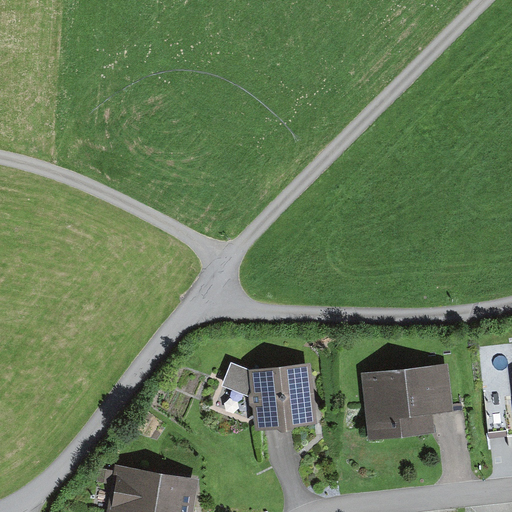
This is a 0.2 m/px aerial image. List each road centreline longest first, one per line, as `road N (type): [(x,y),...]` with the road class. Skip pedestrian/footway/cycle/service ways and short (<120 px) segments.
road 1 (track): [(228,257),(483,0)]
road 2 (residential): [(193,304),(391,314),(511,302)]
road 3 (residential): [(193,304),(228,257),(67,174),(0,156)]
road 4 (residential): [(15,502),(99,424),(193,304)]
road 5 (residential): [(325,511),(511,490)]
